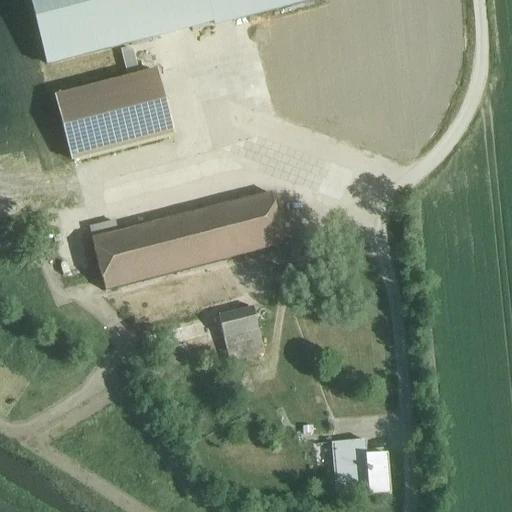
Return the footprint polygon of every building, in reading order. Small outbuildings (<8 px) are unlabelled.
[(27,0),(46,69),(213,25),(206,0),(27,0)] [(206,0),(213,25),(307,0),(206,0)] [(57,93),(74,159),(172,132),(155,67),(57,93)] [(292,204),(306,202),(303,188),(290,190),(292,204)] [(94,237),(108,290),(287,242),(273,189),(94,237)] [(231,366),(264,357),(254,321),(266,317),(262,305),(146,337),(152,361),(224,341),(231,366)] [(389,454),(366,456),(365,441),(332,443),(335,483),(367,482),(368,494),(391,492),(389,454)]
